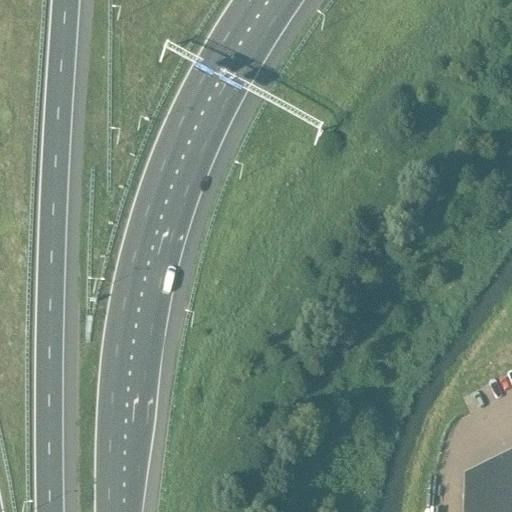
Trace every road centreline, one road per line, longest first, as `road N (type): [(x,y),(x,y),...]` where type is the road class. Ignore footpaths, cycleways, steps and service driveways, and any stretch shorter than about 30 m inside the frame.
road 1 (motorway): [(107,511),(115,352),(143,215),(182,113),(246,0)]
road 2 (motorway): [(50,511),(51,212),(65,0)]
